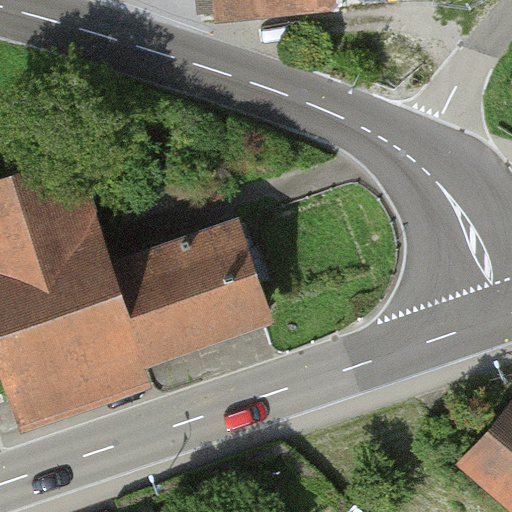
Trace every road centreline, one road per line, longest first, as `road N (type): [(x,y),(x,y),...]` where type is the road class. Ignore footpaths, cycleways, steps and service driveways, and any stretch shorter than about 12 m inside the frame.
road 1 (tertiary): [(0,487),(504,320)]
road 2 (tertiary): [(423,162),(356,122),(222,71),(0,6)]
road 3 (tertiary): [(504,320),(467,219),(423,162)]
road 4 (residential): [(423,162),(462,84),(511,19)]
